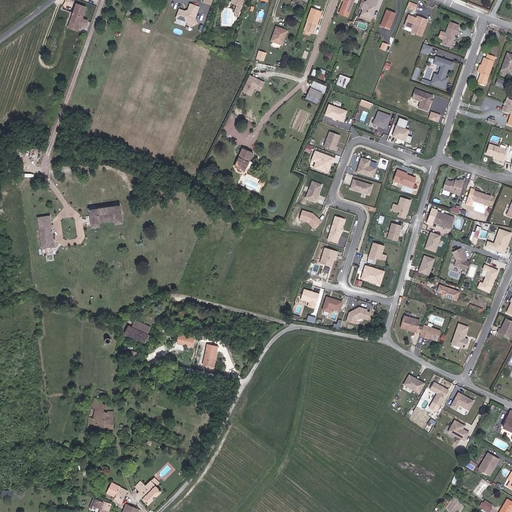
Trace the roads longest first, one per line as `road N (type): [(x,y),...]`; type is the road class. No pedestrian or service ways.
road 1 (unclassified): [(161,511),(190,481),(279,336),(304,327),(386,340)]
road 2 (residential): [(435,167),(353,142),(333,194),(361,218),(346,287),(395,303)]
road 3 (unclassified): [(438,157),(483,18)]
road 4 (unclassified): [(395,303),(435,167)]
road 5 (residential): [(511,269),(464,382)]
